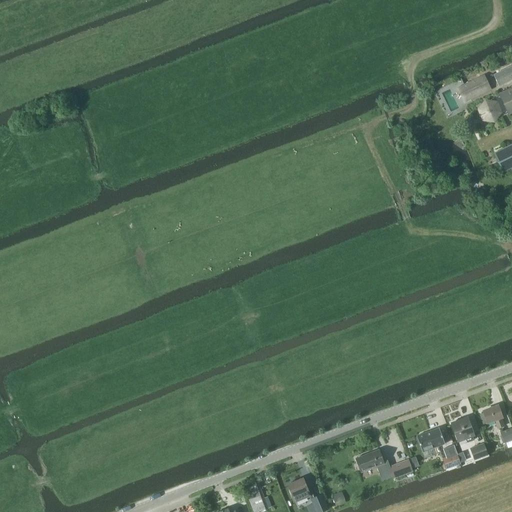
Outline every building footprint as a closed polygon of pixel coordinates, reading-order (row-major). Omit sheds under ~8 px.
[(511,69),(494,78),(499,87),(511,80),(511,69)] [(484,77),(459,89),(466,104),(491,92),(484,77)] [(511,87),(499,94),(509,114),(511,112),(511,87)] [(496,105),(487,104),(481,112),(485,122),(494,123),(499,115),(496,105)] [(511,145),(510,147),(495,154),(504,172),(511,168),(511,145)] [(483,411),(484,413),(480,415),(483,425),(495,420),(498,429),(504,426),(501,418),(502,418),(497,406),(483,411)] [(456,420),(457,421),(451,423),(458,442),(466,439),(467,442),(474,440),(472,436),(474,436),(467,418),(462,419),(462,418),(456,420)] [(439,428),(417,436),(422,452),(445,444),(439,428)] [(501,433),(502,436),(500,437),(502,444),(511,440),(511,428),(511,429),(501,433)] [(484,444),(470,449),(474,460),(488,455),(484,444)] [(361,471),(377,465),(379,471),(386,468),(379,450),(357,459),(361,471)] [(456,453),(443,458),(447,468),(460,463),(456,453)] [(408,459),(390,466),(394,477),(413,470),(408,459)] [(290,483),(288,484),(295,502),(313,495),(310,489),(308,491),(303,478),(296,481),(294,480),(291,481),(290,483)] [(257,481),(244,485),(253,511),(260,511),(268,509),(257,481)] [(322,494),(311,499),(316,511),(321,511),(328,509),(322,494)]
